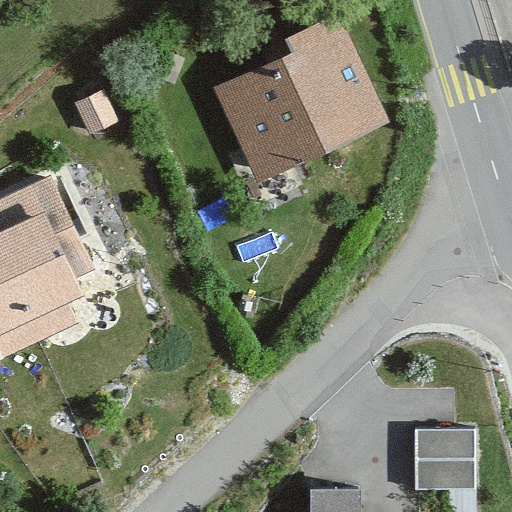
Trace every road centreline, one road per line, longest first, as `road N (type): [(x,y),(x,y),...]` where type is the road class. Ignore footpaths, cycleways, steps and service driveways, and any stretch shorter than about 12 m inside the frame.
road 1 (residential): [(490,152),(130,511)]
road 2 (residential): [(137,0),(0,141)]
road 3 (tertiary): [(490,152),(445,0)]
